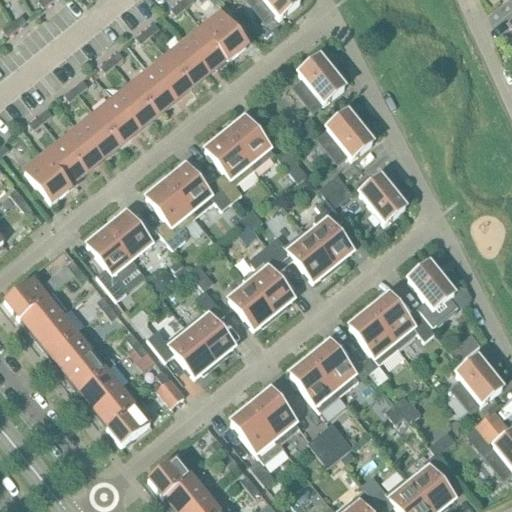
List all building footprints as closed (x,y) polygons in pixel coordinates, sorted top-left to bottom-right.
[(43,12),(51,4),(47,0),(43,0),(37,5),(43,12)] [(184,12),(194,5),(189,0),(186,0),(179,6),(184,12)] [(196,0),(201,6),(207,1),(213,9),(220,3),(217,0),(196,0)] [(227,0),(225,0),(221,4),(220,4),(228,13),(234,8),(227,0)] [(248,0),(245,2),(262,23),(261,23),(263,24),(272,17),(278,24),(299,8),(292,0),(248,0)] [(179,6),(170,13),(175,20),(184,12),(179,6)] [(15,33),(25,25),(20,19),(10,27),(15,33)] [(202,34),(228,65),(245,51),(220,19),(202,34)] [(10,27),(1,34),(7,40),(15,33),(10,27)] [(149,41),(158,33),(153,27),(144,34),(149,41)] [(144,34),(134,42),(139,48),(149,41),(144,34)] [(202,34),(184,48),(208,78),(215,72),(217,74),(228,65),(202,34)] [(166,62),(190,92),(208,78),(184,48),(166,62)] [(118,55),(108,63),(113,69),(123,62),(118,55)] [(149,76),(170,103),(173,106),(190,92),(166,62),(149,76)] [(108,63),(99,71),(104,77),(113,69),(108,63)] [(325,106),(326,107),(343,94),(341,91),(343,90),(330,73),(327,74),(318,63),(301,76),(307,84),(298,91),(316,113),(325,106)] [(131,91),(155,121),(173,106),(170,103),(149,76),(131,91)] [(82,84),(72,92),(78,98),(87,91),(82,84)] [(113,105),(134,132),(137,135),(155,121),(131,91),(113,105)] [(72,92),(63,100),(68,106),(78,98),(72,92)] [(95,120),(119,150),(137,135),(134,132),(113,105),(95,120)] [(46,113),(37,121),(42,127),(51,119),(46,113)] [(344,158),(351,165),(371,149),(362,137),(364,136),(350,119),(348,120),(346,118),(326,135),(327,136),(318,143),(334,164),(335,165),(344,158)] [(320,128),(313,119),(294,134),(302,143),(320,128)] [(77,134),(99,161),(101,164),(119,150),(95,120),(77,134)] [(37,121),(28,128),(33,135),(42,127),(37,121)] [(235,127),(223,137),(253,175),(273,159),(244,123),(236,129),(235,127)] [(77,134),(59,148),(83,178),(101,164),(99,161),(77,134)] [(234,191),(253,175),(223,137),(210,147),(212,149),(204,155),(223,178),(213,186),(231,208),(241,199),(234,191)] [(0,160),(8,154),(3,148),(0,150),(0,160)] [(42,163),(67,195),(78,186),(76,184),(83,178),(59,148),(42,163)] [(291,161),(286,155),(277,162),(282,169),(291,161)] [(291,161),(282,169),(297,188),(306,180),(291,161)] [(50,209),(67,195),(42,163),(24,177),(50,209)] [(175,175),(163,185),(194,223),(213,207),(220,216),(231,208),(213,186),(203,194),(185,170),(177,177),(175,175)] [(317,194),(325,204),(344,188),(336,179),(317,194)] [(383,230),(404,214),(395,202),(397,200),(383,184),(381,185),(379,183),(358,199),(373,217),(367,222),(374,232),(380,227),(383,230)] [(183,232),(194,223),(163,185),(151,194),(153,196),(145,202),(164,226),(154,233),(172,255),(185,245),(186,243),(186,242),(187,240),(187,238),(187,237),(186,235),(183,232)] [(325,204),(332,213),(352,197),(344,188),(325,204)] [(8,198),(16,208),(22,202),(15,193),(8,198)] [(30,212),(22,202),(16,208),(23,217),(30,212)] [(303,235),(302,236),(333,274),(345,264),(344,262),(351,256),(333,233),(342,225),(324,203),(315,210),(320,216),(314,220),(314,226),(318,232),(307,240),(303,235)] [(252,214),(242,222),(247,228),(257,221),(252,214)] [(104,232),(135,271),(136,270),(131,264),(150,249),(125,218),(118,224),(116,223),(104,232)] [(247,228),(252,234),(262,227),(257,221),(247,228)] [(233,229),(238,236),(247,228),(242,222),(233,229)] [(92,242),(94,244),(86,250),(105,274),(96,281),(116,306),(127,298),(117,285),(135,271),(104,232),(92,242)] [(321,284),(333,274),(302,236),(283,251),(276,242),(266,251),(283,272),(293,265),(312,288),(320,282),(321,284)] [(253,275),(243,283),(274,322),(286,312),(284,310),(292,304),(273,280),(283,272),(266,251),(251,263),(250,263),(250,264),(249,266),(249,267),(249,268),(249,269),(249,270),(250,271),(253,275)] [(74,279),(80,274),(72,265),(66,270),(74,279)] [(212,288),(197,269),(188,276),(203,295),(212,288)] [(437,281),(428,269),(407,286),(432,317),(453,300),(451,298),(453,296),(439,279),(437,281)] [(51,282),(45,289),(51,297),(74,279),(66,270),(51,282)] [(178,284),(188,276),(183,270),(173,278),(178,284)] [(88,283),(80,274),(74,279),(81,289),(88,283)] [(18,324),(51,297),(45,289),(37,280),(3,307),(18,324)] [(242,284),(247,289),(228,305),(253,336),(260,329),(262,331),(274,322),(243,283),(242,284)] [(470,301),(464,291),(453,300),(451,301),(461,313),(467,308),(470,301)] [(184,331),(215,369),(227,360),(225,358),(233,351),(214,328),(223,321),(203,295),(193,304),(202,316),(184,331)] [(66,316),(51,297),(18,324),(19,326),(21,324),(24,329),(23,330),(31,341),(33,339),(34,341),(66,316)] [(110,311),(102,301),(96,307),(103,316),(110,311)] [(379,306),(366,315),(397,354),(416,338),(423,347),(433,339),(422,324),(412,332),(388,301),(380,307),(379,306)] [(129,324),(139,316),(133,310),(124,318),(129,324)] [(103,316),(111,325),(117,320),(110,311),(103,316)] [(368,377),(397,354),(366,315),(354,325),(356,327),(348,333),(370,360),(360,368),(368,377)] [(36,343),(34,345),(43,355),(45,354),(49,359),(81,334),(80,333),(74,338),(61,321),(67,317),(66,316),(34,341),(36,343)] [(203,379),(215,369),(184,331),(165,346),(156,336),(146,344),(164,367),(174,359),(193,383),(201,377),(203,379)] [(96,352),(81,334),(49,359),(54,365),(52,367),(61,377),(62,376),(64,378),(96,352)] [(139,348),(132,338),(125,343),(133,353),(139,348)] [(457,368),(479,350),(471,339),(449,357),(457,368)] [(133,353),(140,362),(147,357),(139,348),(133,353)] [(319,353),(307,363),(338,401),(358,385),(328,349),(321,355),(319,353)] [(66,380),(64,381),(72,392),(74,390),(79,396),(105,375),(91,358),(96,353),(96,352),(64,378),(66,380)] [(297,375),(289,381),(318,417),(338,401),(307,363),(295,373),(297,375)] [(461,387),(452,395),(453,396),(470,416),(475,412),(479,409),(480,411),(501,394),(499,392),(501,390),(487,373),(485,375),(476,363),(455,380),(461,387)] [(120,394),(105,375),(79,396),(84,402),(82,404),(90,414),(92,413),(94,415),(120,394)] [(163,390),(169,385),(161,375),(155,380),(163,390)] [(169,385),(163,390),(156,395),(170,413),(183,402),(169,385)] [(120,394),(94,415),(95,417),(93,418),(107,435),(135,412),(120,394)] [(299,433),(269,397),(262,403),(260,401),(248,411),(279,449),(299,433)] [(403,401),(393,409),(398,415),(408,407),(403,401)] [(384,417),(389,423),(398,415),(393,409),(384,417)] [(255,459),(274,444),(278,450),(279,449),(248,411),(236,420),(237,422),(230,428),(255,459)] [(149,430),(135,412),(107,435),(121,452),(149,430)] [(394,429),(403,422),(398,415),(389,423),(394,429)] [(488,448),(506,433),(493,417),(475,431),(488,448)] [(331,428),(319,438),(339,463),(348,455),(351,453),(331,428)] [(435,461),(454,446),(446,436),(427,451),(433,459),(435,461)] [(511,477),(511,436),(492,453),(493,454),(489,457),(490,457),(485,462),(501,482),(502,484),(511,476),(511,477)] [(319,438),(307,448),(326,473),(339,463),(319,438)] [(210,448),(217,458),(224,453),(216,443),(210,448)] [(339,463),(344,469),(354,462),(348,455),(339,463)] [(181,458),(147,485),(161,503),(195,476),(181,458)] [(409,489),(427,511),(446,511),(447,511),(445,510),(453,503),(440,488),(450,480),(435,461),(433,459),(423,467),(429,473),(409,489)] [(231,474),(237,469),(230,460),(223,465),(231,474)] [(258,464),(248,471),(263,490),(273,483),(258,464)] [(187,511),(210,494),(195,476),(161,503),(163,504),(164,502),(168,507),(166,509),(169,511),(187,511)] [(253,489),(246,480),(239,485),(247,494),(253,489)] [(394,511),(427,511),(409,489),(404,483),(384,499),(380,493),(370,501),(378,511),(391,511),(394,510),(394,511)] [(261,499),(253,489),(247,494),(255,504),(261,499)] [(224,511),(210,494),(187,511),(224,511)] [(364,494),(341,511),(378,511),(370,501),(364,494)]
